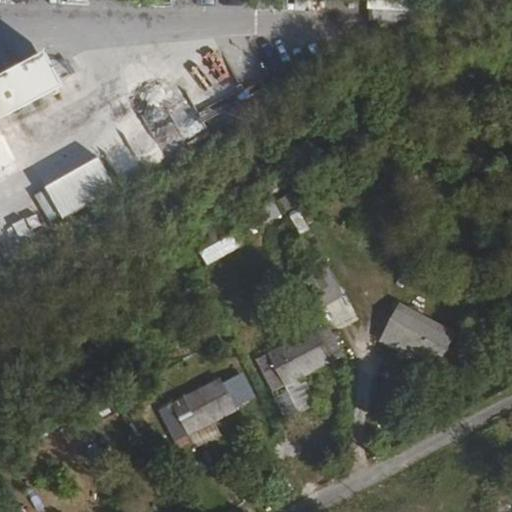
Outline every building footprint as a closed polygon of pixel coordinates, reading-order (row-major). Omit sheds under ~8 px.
[(35,187),(53,220),(113,189),(95,156),(35,187)] [(377,218),(390,242),(400,237),(388,213),(377,218)] [(340,308),(349,339),(372,331),(363,300),(340,308)] [(208,308),(220,332),(231,325),(219,302),(208,308)] [(399,307),(382,338),(419,358),(435,328),(399,307)] [(198,313),(210,337),(220,332),(208,308),(198,313)] [(319,329),(266,355),(282,387),(328,364),(326,360),(333,356),(328,344),(341,337),(329,315),(316,322),(319,329)] [(169,406),(170,410),(158,416),(171,443),(184,436),(185,439),(231,414),(214,383),(169,406)] [(14,411),(27,436),(37,430),(25,406),(14,411)]
